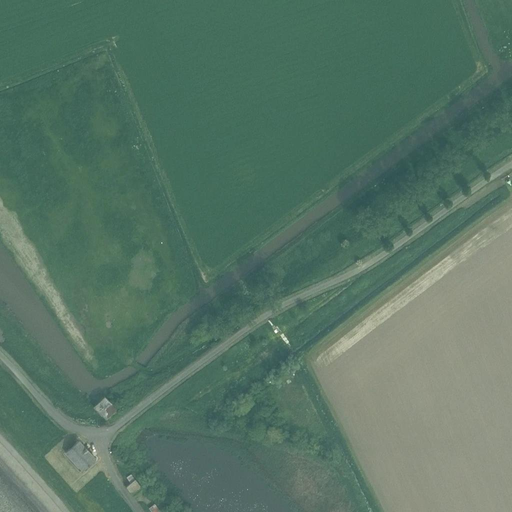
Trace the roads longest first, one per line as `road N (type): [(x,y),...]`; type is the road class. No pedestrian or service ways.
road 1 (unclassified): [(96,437),(260,319),(340,282),(511,168)]
road 2 (unclassified): [(96,437),(64,425),(0,356)]
